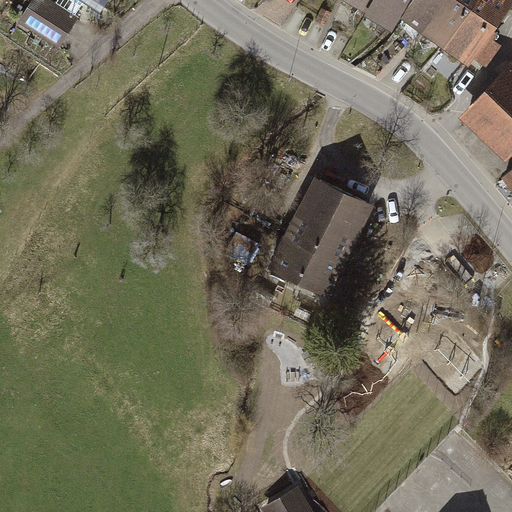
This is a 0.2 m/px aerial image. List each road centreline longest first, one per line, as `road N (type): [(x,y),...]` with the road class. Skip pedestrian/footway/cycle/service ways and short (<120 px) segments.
road 1 (tertiary): [(202,0),(381,107),(426,143)]
road 2 (tertiary): [(426,143),(511,245)]
road 3 (residential): [(511,46),(426,143)]
